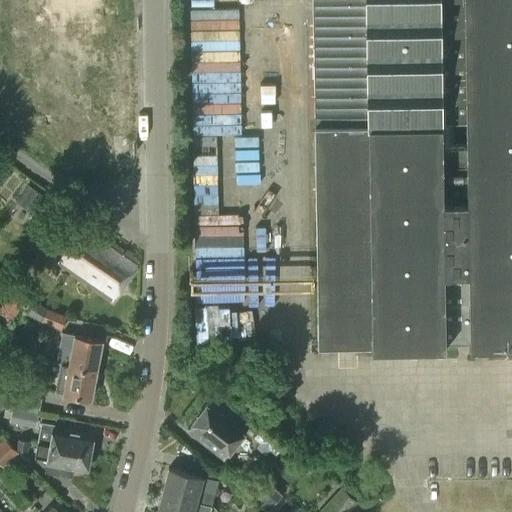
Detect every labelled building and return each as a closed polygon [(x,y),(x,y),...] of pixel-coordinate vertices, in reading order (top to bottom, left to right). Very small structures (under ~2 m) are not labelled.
[(0,0),(0,40),(83,31),(79,0),(0,0)] [(467,341),(511,340),(511,0),(311,0),(316,341),(369,340),(369,342),(444,341),(444,340),(467,339),(467,341)] [(225,178),(245,177),(239,5),(188,7),(191,104),(188,104),(192,210),(213,209),(213,219),(191,220),(192,253),(242,252),(241,210),(216,211),(213,131),(224,131),(225,178)] [(20,196),(36,206),(44,194),(28,184),(20,196)] [(83,223),(71,242),(125,279),(138,260),(83,223)] [(125,279),(71,242),(58,260),(112,298),(125,279)] [(238,306),(253,306),(252,284),(193,286),(194,324),(239,322),(238,306)] [(66,315),(46,307),(41,320),(60,328),(66,315)] [(57,360),(97,367),(102,338),(63,331),(57,360)] [(97,367),(57,360),(28,355),(26,367),(46,371),(46,370),(58,372),(56,389),(91,395),(97,367)] [(16,393),(14,407),(37,412),(40,398),(16,393)] [(188,428),(225,456),(247,426),(211,398),(188,428)] [(37,412),(14,407),(11,420),(35,425),(37,412)] [(41,420),(37,441),(90,450),(93,433),(55,426),(55,422),(41,420)] [(27,450),(29,439),(15,438),(14,448),(27,450)] [(0,461),(4,466),(18,453),(5,439),(0,443),(0,461)] [(90,450),(37,441),(34,456),(46,458),(45,469),(49,470),(64,473),(65,463),(87,467),(90,450)] [(163,487),(197,496),(196,502),(211,506),(214,494),(213,494),(217,479),(168,467),(163,487)] [(266,511),(285,491),(270,477),(250,499),(263,511),(266,511)] [(176,511),(193,511),(196,502),(197,496),(163,487),(158,507),(176,511)] [(341,488),(318,511),(346,511),(356,502),(341,488)] [(21,510),(31,501),(20,489),(16,491),(14,489),(8,495),(21,510)]
